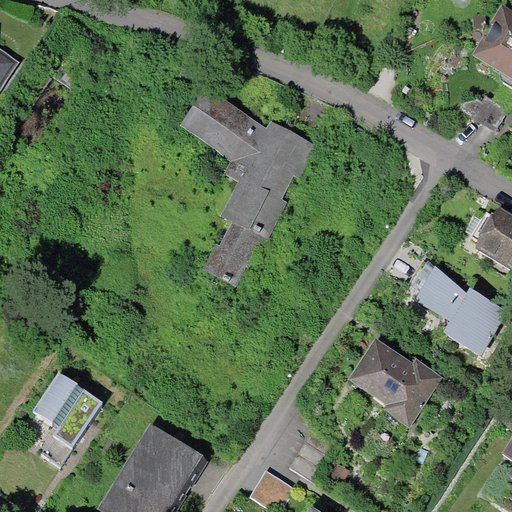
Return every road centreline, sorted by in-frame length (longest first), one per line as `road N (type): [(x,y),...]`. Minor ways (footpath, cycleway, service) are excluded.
road 1 (residential): [(454,149),(210,511)]
road 2 (residential): [(454,149),(373,104),(221,43),(59,0)]
